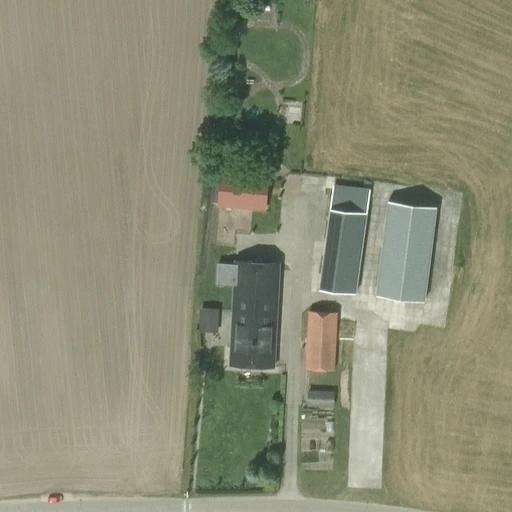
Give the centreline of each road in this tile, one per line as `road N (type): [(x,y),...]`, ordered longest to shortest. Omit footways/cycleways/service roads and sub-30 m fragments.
road 1 (residential): [(186,508),(21,511)]
road 2 (unclassified): [(343,511),(186,508)]
